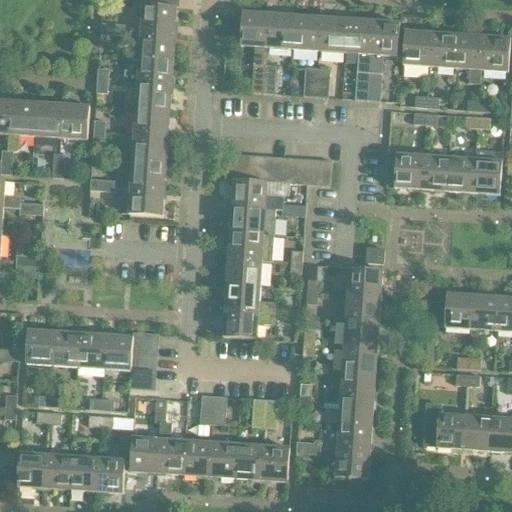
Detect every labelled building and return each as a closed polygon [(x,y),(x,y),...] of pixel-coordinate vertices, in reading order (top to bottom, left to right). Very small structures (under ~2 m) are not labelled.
[(143,8),(141,35),(176,37),(177,10),(161,9),(161,0),(137,0),(137,8),(143,8)] [(266,68),(268,51),(270,16),(243,15),(241,49),(255,50),(254,68),(252,96),(264,96),(266,68)] [(268,51),(293,52),(296,18),(270,16),(268,51)] [(293,52),(319,54),(322,20),(296,18),(293,52)] [(319,54),(345,56),(348,22),(322,20),(319,54)] [(345,56),(359,57),(356,103),(368,103),(371,58),(374,23),(348,22),(345,56)] [(374,23),(371,58),(368,103),(381,104),(384,59),(398,59),(400,25),(374,23)] [(101,37),(113,38),(114,27),(102,26),(101,37)] [(114,27),(113,38),(125,39),(126,28),(114,27)] [(403,68),(430,70),(432,36),(406,34),(403,68)] [(141,35),(140,61),(174,63),(176,37),(141,35)] [(430,70),(456,71),(458,37),(432,36),(430,70)] [(458,37),(456,71),(471,72),(470,86),(481,87),(482,73),(484,39),(458,37)] [(511,41),(484,39),(482,73),(509,75),(511,41)] [(126,86),(138,86),(172,89),(174,63),(140,61),(139,74),(127,74),(126,86)] [(279,69),(266,68),(264,96),(277,97),(279,69)] [(304,99),(316,100),(318,72),(306,71),(304,99)] [(99,72),(98,84),(109,85),(110,73),(99,72)] [(318,72),(316,100),(329,101),(331,73),(318,72)] [(109,85),(98,84),(97,96),(108,96),(109,85)] [(138,86),(136,112),(170,115),(172,89),(138,86)] [(415,110),(427,111),(428,100),(416,99),(415,110)] [(428,100),(427,111),(439,112),(440,101),(428,100)] [(0,137),(9,138),(12,104),(0,102),(0,137)] [(467,114),(479,115),(480,103),(468,103),(467,114)] [(480,103),(479,115),(491,115),(492,104),(480,103)] [(9,138),(8,154),(14,154),(14,155),(19,155),(20,139),(35,140),(38,105),(12,104),(9,138)] [(38,105),(35,140),(61,141),(64,107),(38,105)] [(64,107),(61,141),(88,143),(90,109),(64,107)] [(136,112),(134,138),(168,141),(170,115),(136,112)] [(414,127),(426,128),(427,117),(415,116),(414,127)] [(427,117),(426,128),(438,129),(439,118),(427,117)] [(466,131),(478,131),(479,121),(467,120),(466,131)] [(479,121),(478,131),(490,132),(490,121),(479,121)] [(95,124),(94,136),(105,137),(106,125),(95,124)] [(105,137),(94,136),(94,148),(105,148),(105,137)] [(134,138),(132,164),(167,167),(168,141),(134,138)] [(3,154),(2,165),(13,166),(14,155),(14,154),(8,154),(3,154)] [(55,157),(54,169),(65,170),(66,158),(55,157)] [(230,183),(234,183),(241,183),(243,158),(232,157),(230,183)] [(395,191),(421,193),(424,158),(397,157),(395,191)] [(254,159),(243,158),(241,183),(253,184),(254,159)] [(421,193),(447,194),(450,160),(424,158),(421,193)] [(265,160),(254,159),(253,184),(264,185),(265,160)] [(264,185),(268,185),(275,186),(277,160),(265,160),(264,185)] [(277,160),(275,186),(286,186),(288,161),(277,160)] [(447,194),(473,196),(476,162),(450,160),(447,194)] [(288,161),(286,186),(290,187),(297,187),(299,162),(288,161)] [(299,162),(297,187),(308,188),(310,162),(299,162)] [(310,162),(308,188),(319,188),(321,163),(310,162)] [(476,162),(473,196),(500,198),(502,164),(476,162)] [(321,163),(319,188),(331,189),(332,164),(321,163)] [(132,164),(131,190),(165,193),(167,167),(132,164)] [(13,166),(2,165),(1,177),(12,178),(13,166)] [(65,170),(54,169),(53,181),(64,181),(65,170)] [(90,193),(102,194),(103,183),(91,182),(90,193)] [(0,183),(0,209),(4,210),(20,211),(20,217),(32,218),(32,207),(21,206),(21,199),(5,198),(6,183),(0,183)] [(103,183),(102,194),(114,195),(115,184),(103,183)] [(234,183),(232,210),(266,212),(276,213),(283,213),(283,207),(284,200),(289,200),(290,187),(286,186),(275,186),(268,185),(264,185),(253,184),(241,183),(234,183)] [(165,193),(131,190),(129,217),(163,219),(165,193)] [(32,207),(32,218),(42,219),(43,208),(32,207)] [(283,213),(282,218),(294,219),(295,208),(283,207),(283,213)] [(294,219),(306,220),(307,209),(295,208),(294,219)] [(232,210),(230,236),(265,238),(274,238),(276,213),(266,212),(232,210)] [(230,236),(229,262),(263,264),(272,264),(274,238),(265,238),(230,236)] [(385,252),(367,251),(366,266),(384,267),(385,252)] [(292,254),(292,266),(303,266),(303,254),(292,254)] [(28,270),(29,259),(17,258),(16,269),(17,271),(17,273),(18,274),(19,276),(21,278),(23,279),(25,280),(26,280),(39,281),(40,270),(28,270)] [(41,260),(29,259),(28,270),(40,270),(41,260)] [(229,262),(227,288),(261,290),(263,264),(229,262)] [(303,266),(292,266),(291,277),(302,278),(303,266)] [(349,271),(347,298),(381,300),(383,273),(349,271)] [(308,283),(307,295),(318,296),(319,284),(308,283)] [(227,288),(225,313),(259,316),(275,317),(276,311),(276,305),(260,304),(261,290),(227,288)] [(318,296),(307,295),(307,307),(318,307),(318,296)] [(445,330),(472,332),(474,298),(447,296),(445,330)] [(347,298),(346,324),(380,326),(381,300),(347,298)] [(472,332),(498,334),(500,300),(474,298),(472,332)] [(498,334),(511,334),(511,300),(500,300),(498,334)] [(259,316),(225,313),(223,340),(257,342),(258,327),(275,328),(275,322),(287,323),(288,312),(276,311),(275,317),(259,316)] [(299,313),(288,312),(287,323),(299,324),(299,313)] [(346,324),(344,350),(378,352),(380,326),(346,324)] [(26,367),(53,369),(55,334),(28,333),(26,367)] [(53,369),(79,370),(81,336),(55,334),(53,369)] [(305,335),(304,347),(315,347),(316,336),(305,335)] [(104,380),(105,372),(107,338),(81,336),(79,370),(78,378),(104,380)] [(134,336),(133,340),(134,340),(133,347),(159,349),(159,337),(134,336)] [(105,372),(131,374),(132,369),(133,358),(133,347),(134,340),(133,340),(107,338),(105,372)] [(133,347),(133,358),(158,360),(159,349),(133,347)] [(315,347),(304,347),(303,358),(314,359),(315,347)] [(344,350),(342,376),(376,378),(378,352),(344,350)] [(0,352),(0,363),(8,364),(9,353),(0,352)] [(8,364),(20,365),(21,354),(9,353),(8,364)] [(133,358),(132,369),(157,371),(158,360),(133,358)] [(457,371),(469,372),(470,361),(458,360),(457,371)] [(470,361),(469,372),(481,373),(481,362),(470,361)] [(131,374),(131,380),(157,382),(157,371),(132,369),(131,374)] [(342,376),(340,401),(374,404),(376,378),(342,376)] [(456,388),(468,389),(469,378),(457,377),(456,388)] [(469,378),(468,389),(480,390),(480,379),(469,378)] [(157,382),(131,380),(130,392),(156,393),(157,382)] [(301,387),(300,399),(311,399),(312,387),(301,387)] [(7,398),(6,410),(17,411),(18,399),(7,398)] [(38,409),(50,410),(51,399),(39,398),(38,409)] [(51,399),(50,410),(62,411),(63,400),(51,399)] [(200,427),(213,428),(215,399),(202,399),(200,427)] [(215,399),(213,428),(225,428),(227,400),(215,399)] [(311,399),(300,399),(300,410),(311,411),(311,399)] [(340,413),(339,427),(373,430),(374,404),(340,401),(324,400),(323,412),(340,413)] [(90,413),(102,413),(103,402),(91,402),(90,413)] [(103,402),(102,413),(114,414),(114,403),(103,402)] [(156,414),(167,414),(168,403),(157,402),(156,414)] [(252,430),(265,431),(266,403),(254,402),(252,430)] [(266,403),(265,431),(277,432),(279,404),(266,403)] [(437,450),(463,452),(466,418),(440,417),(441,408),(428,408),(425,448),(437,449),(437,450)] [(17,411),(6,410),(5,422),(16,423),(17,411)] [(155,425),(160,426),(166,426),(167,414),(156,414),(155,425)] [(37,426),(49,427),(50,416),(38,415),(37,426)] [(50,416),(49,427),(61,428),(62,417),(50,416)] [(89,429),(101,430),(102,419),(90,418),(89,429)] [(463,452),(489,454),(491,420),(466,418),(463,452)] [(102,419),(101,430),(113,431),(113,420),(102,419)] [(489,454),(511,455),(511,421),(491,420),(489,454)] [(157,476),(183,478),(186,444),(171,443),(172,427),(166,426),(160,426),(160,442),(157,476)] [(339,427),(337,453),(371,456),(373,430),(339,427)] [(131,474),(157,476),(160,442),(133,440),(131,474)] [(183,478),(209,480),(212,445),(186,444),(183,478)] [(209,480),(235,481),(237,447),(212,445),(209,480)] [(297,456),(308,457),(309,446),(297,445),(297,456)] [(309,446),(308,457),(320,458),(321,447),(309,446)] [(235,481),(261,483),(263,449),(237,447),(235,481)] [(263,449),(261,483),(288,485),(290,451),(263,449)] [(371,456),(337,453),(335,480),(349,481),(348,492),(366,493),(366,482),(369,482),(371,456)] [(18,490),(45,491),(47,457),(20,455),(18,490)] [(2,457),(1,468),(13,468),(14,457),(2,457)] [(45,491),(71,493),(73,459),(47,457),(45,491)] [(71,493),(97,495),(99,461),(73,459),(71,493)] [(99,461),(97,495),(123,497),(126,462),(99,461)]
